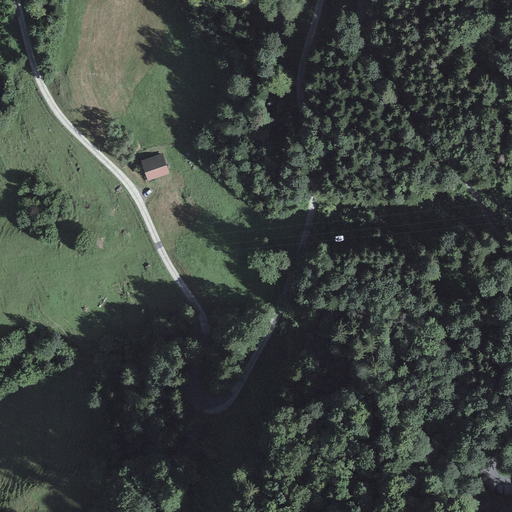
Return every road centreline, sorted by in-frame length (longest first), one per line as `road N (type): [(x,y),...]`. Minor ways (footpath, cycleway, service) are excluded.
road 1 (unclassified): [(15,0),(49,99),(132,188),(202,315),(198,390),(211,405),(226,401),(256,356),(311,218),(314,175),(299,86),(319,0)]
road 2 (unclassified): [(359,0),(375,58),(462,174),(511,258)]
